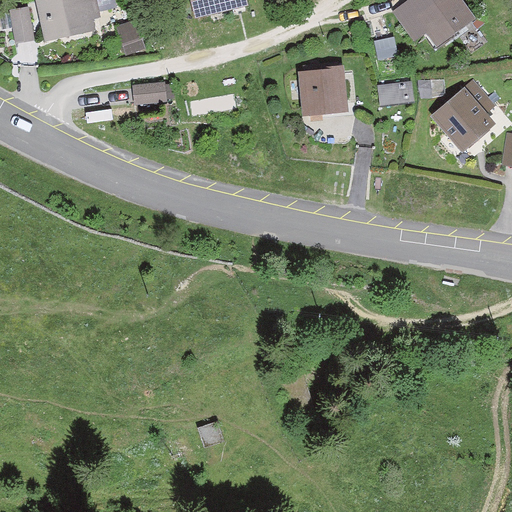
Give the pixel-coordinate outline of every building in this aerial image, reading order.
[(37,0),(47,40),(96,28),(89,0),(37,0)] [(191,0),(196,18),(249,5),(247,0),(191,0)] [(426,31),(437,47),(476,19),(462,0),(411,0),(394,13),(414,40),(426,31)] [(28,7),(11,10),(17,43),(34,39),(28,7)] [(129,51),(150,46),(142,18),(122,23),(129,51)] [(393,38),(375,41),(379,61),(397,58),(393,38)] [(300,70),(304,116),(348,112),(343,66),(300,70)] [(432,117),(461,152),(504,116),(474,81),(432,117)] [(411,82),(378,86),(381,106),(414,102),(411,82)] [(165,83),(133,86),(135,105),(167,102),(165,83)] [(511,134),(506,133),(503,165),(511,165),(511,134)]
